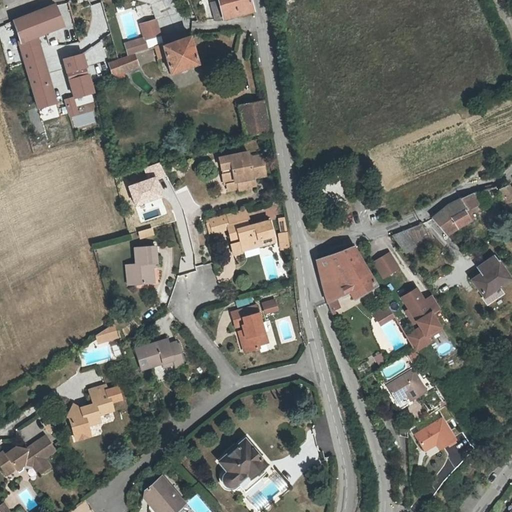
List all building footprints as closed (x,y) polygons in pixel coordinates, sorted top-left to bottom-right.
[(218,0),(223,19),(254,12),(250,0),(218,0)] [(60,16),(67,14),(65,3),(57,5),(60,16)] [(51,89),(36,35),(63,25),(55,4),(13,20),(20,40),(19,42),(34,94),(51,89)] [(156,20),(145,24),(151,38),(161,35),(156,20)] [(0,37),(7,62),(17,60),(13,45),(17,44),(11,23),(0,25),(0,37)] [(151,38),(145,24),(141,25),(145,37),(146,40),(151,38)] [(166,56),(161,57),(165,70),(169,69),(171,73),(199,63),(191,35),(163,45),(166,56)] [(134,54),(149,49),(146,40),(145,37),(124,44),(128,56),(134,54)] [(62,59),(72,98),(92,92),(90,82),(83,54),(62,59)] [(128,56),(119,59),(122,69),(138,64),(134,54),(128,56)] [(122,69),(119,59),(108,62),(111,74),(112,75),(123,71),(122,69)] [(51,89),(34,94),(38,107),(55,102),(51,89)] [(240,106),(245,135),(270,131),(264,101),(240,106)] [(224,186),(228,185),(238,182),(240,189),(240,191),(252,188),(251,186),(250,179),(255,178),(265,176),(260,155),(248,158),(247,153),(218,160),(224,186)] [(229,192),(240,189),(238,182),(228,185),(229,192)] [(499,190),(505,203),(511,199),(511,192),(508,185),(499,190)] [(455,227),(461,224),(472,218),(468,207),(477,202),(473,193),(467,195),(448,204),(432,218),(444,234),(455,227)] [(247,209),(228,214),(230,223),(228,224),(229,228),(233,244),(232,244),(235,253),(237,254),(245,252),(244,247),(260,244),(261,246),(271,243),(276,242),(270,222),(270,220),(250,226),(247,218),(249,218),(247,209)] [(147,214),(150,227),(165,222),(162,210),(147,214)] [(144,228),(150,227),(147,214),(134,217),(138,230),(144,228)] [(230,223),(228,214),(209,219),(213,232),(229,228),(228,224),(230,223)] [(281,237),(289,236),(287,226),(286,219),(279,220),(283,234),(281,235),(281,237)] [(423,223),(403,231),(414,246),(433,238),(423,223)] [(406,252),(414,246),(403,231),(393,235),(406,252)] [(291,244),(289,236),(281,237),(284,251),(292,249),(291,244)] [(135,265),(130,265),(132,285),(153,282),(151,263),(156,262),(155,246),(133,248),(135,265)] [(354,246),(329,255),(350,290),(355,300),(377,286),(354,246)] [(325,297),(327,301),(336,298),(350,290),(329,255),(318,260),(318,265),(320,276),(325,297)] [(390,256),(376,265),(385,279),(399,269),(390,256)] [(508,278),(494,256),(477,267),(479,274),(470,280),(480,295),(508,278)] [(421,329),(406,337),(413,349),(415,352),(430,343),(425,335),(439,328),(431,314),(435,312),(427,300),(424,302),(417,290),(403,298),(421,329)] [(340,306),(351,302),(348,295),(337,299),(340,306)] [(271,302),(273,311),(285,307),(283,298),(271,302)] [(336,298),(327,301),(332,314),(336,313),(335,310),(340,308),(336,298)] [(392,313),(388,306),(374,314),(376,318),(378,322),(392,313)] [(247,335),(243,336),(241,337),(246,353),(261,349),(260,346),(269,343),(266,332),(265,333),(258,307),(233,314),(237,328),(244,326),(245,330),(247,335)] [(99,342),(119,336),(115,322),(97,334),(99,342)] [(172,360),(174,367),(181,365),(174,341),(166,344),(164,339),(133,350),(140,371),(168,362),(172,360)] [(412,371),(386,387),(399,408),(425,392),(412,371)] [(73,403),(67,415),(70,416),(71,424),(82,421),(83,422),(96,419),(95,412),(110,408),(108,400),(105,389),(104,384),(88,388),(91,402),(85,403),(84,405),(80,406),(73,403)] [(115,387),(105,389),(108,400),(118,397),(115,387)] [(45,429),(50,425),(46,419),(41,423),(45,429)] [(85,432),(83,422),(82,421),(71,424),(74,435),(85,432)] [(418,439),(428,455),(442,447),(445,452),(457,444),(444,423),(418,439)] [(0,450),(0,465),(3,470),(12,464),(14,467),(21,463),(31,465),(35,462),(41,470),(48,465),(43,457),(53,450),(44,436),(25,448),(14,446),(5,452),(3,449),(0,450)] [(227,486),(233,486),(237,483),(245,492),(266,474),(267,475),(272,471),(267,464),(265,465),(244,439),(218,461),(227,471),(223,475),(222,481),(227,486)] [(431,460),(445,452),(442,447),(428,455),(431,460)] [(36,473),(41,470),(35,462),(31,465),(36,473)] [(5,473),(14,467),(12,464),(3,470),(5,473)] [(145,497),(156,511),(165,505),(169,511),(176,511),(186,505),(162,476),(146,490),(145,497)] [(11,511),(5,502),(0,504),(0,509),(1,511),(11,511)] [(85,502),(73,511),(86,511),(90,510),(85,502)]
